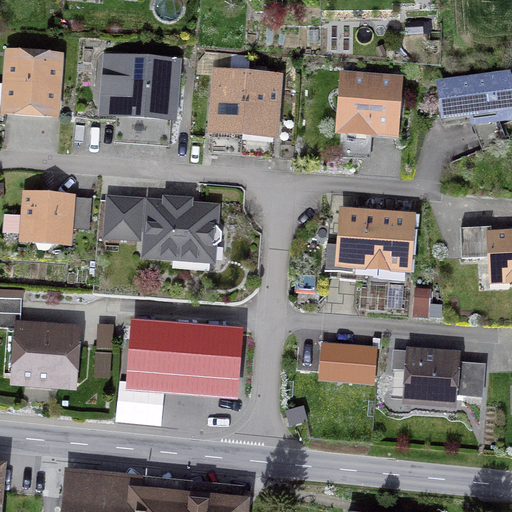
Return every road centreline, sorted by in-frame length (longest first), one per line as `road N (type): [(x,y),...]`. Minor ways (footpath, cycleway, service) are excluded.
road 1 (residential): [(0,168),(278,184)]
road 2 (tertiary): [(260,460),(0,435)]
road 3 (tertiary): [(511,485),(260,460)]
road 4 (residential): [(511,341),(266,327)]
road 5 (residential): [(266,327),(101,312)]
road 6 (residential): [(278,184),(426,196)]
road 7 (residential): [(278,184),(266,327)]
road 8 (residential): [(266,327),(260,460)]
